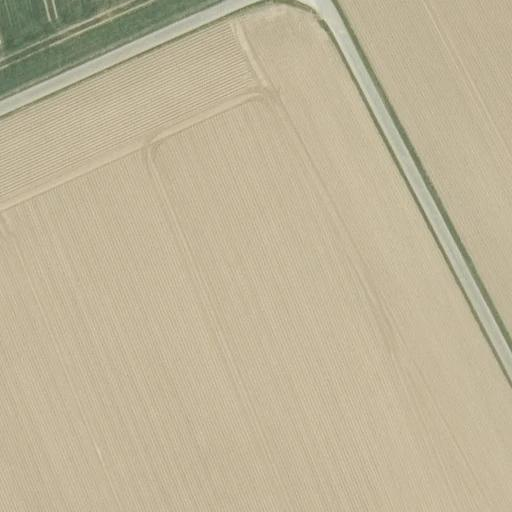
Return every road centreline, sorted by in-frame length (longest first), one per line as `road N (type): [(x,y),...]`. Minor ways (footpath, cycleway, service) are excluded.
road 1 (unclassified): [(511,366),(321,0)]
road 2 (unclassified): [(248,0),(0,109)]
